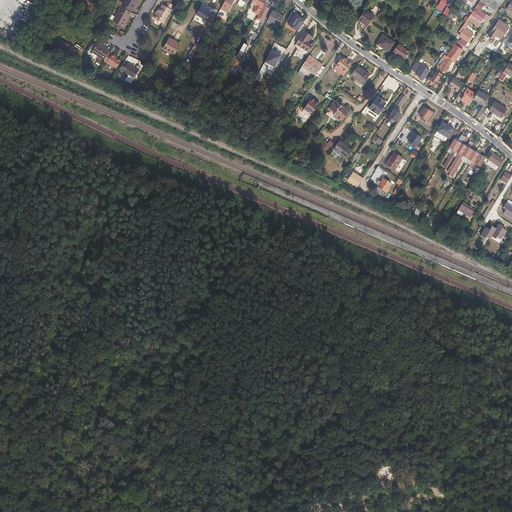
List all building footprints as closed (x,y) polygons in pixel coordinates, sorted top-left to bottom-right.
[(137,5),(139,0),(125,0),(123,4),(122,3),(120,7),(126,10),(129,12),(130,13),(132,10),(133,10),(137,4),(137,5)] [(224,0),(220,9),(226,13),(233,0),(224,0)] [(263,3),(264,0),(257,0),(256,3),(253,9),(258,12),(261,7),(263,3)] [(436,8),(442,12),(447,3),(441,0),(436,8)] [(501,0),(480,0),(480,1),(482,3),(490,8),(494,10),(495,10),(498,4),(501,0)] [(490,8),(482,3),(480,1),(476,7),(484,12),(486,14),(490,8)] [(269,6),(263,3),(258,12),(256,16),(262,19),(269,6)] [(124,21),(129,12),(126,10),(120,7),(111,21),(122,27),(125,22),(124,21)] [(165,22),(171,12),(171,11),(172,10),(167,7),(166,8),(162,7),(158,14),(157,17),(165,22)] [(211,13),(200,7),(196,15),(207,21),(211,13)] [(277,21),(282,11),(273,7),(268,16),(277,21)] [(483,19),(486,14),(484,12),(476,7),(472,12),(470,16),(475,18),(481,22),(483,19)] [(490,17),(494,10),(490,8),(486,14),(490,17)] [(367,27),(374,16),(365,9),(357,20),(367,27)] [(305,20),(295,13),(288,24),(298,31),(305,20)] [(481,22),(475,18),(470,16),(468,19),(478,26),(481,22)] [(509,27),(498,20),(488,36),(492,39),(495,35),(501,39),(509,27)] [(469,40),(473,35),(465,30),(468,25),(465,23),(460,31),(462,32),(459,36),(456,40),(457,41),(461,44),(464,45),(465,46),(469,40)] [(33,35),(36,29),(29,25),(26,32),(33,35)] [(310,38),(313,34),(305,29),(301,36),(306,40),(308,41),(310,38)] [(175,52),(181,41),(170,35),(164,46),(175,52)] [(305,47),(308,41),(306,40),(301,36),(297,42),(305,47)] [(313,46),(315,42),(310,38),(308,41),(305,47),(310,50),(313,46)] [(390,55),(396,45),(384,39),(381,44),(382,44),(380,49),(390,55)] [(59,40),(57,44),(63,47),(62,48),(69,52),(72,46),(59,40)] [(236,66),(243,53),(248,42),(244,40),(240,47),(234,59),(231,64),(236,66)] [(455,62),(462,50),(461,49),(464,45),(461,44),(457,41),(456,42),(456,43),(455,45),(455,46),(449,54),(447,52),(445,55),(447,57),(448,58),(453,61),(455,62)] [(108,54),(109,52),(97,45),(91,54),(104,62),(108,54)] [(409,54),(397,46),(391,56),(395,58),(395,57),(398,59),(404,62),(409,54)] [(281,55),(271,50),(265,62),(275,67),(281,55)] [(121,63),(119,62),(118,61),(115,60),(116,59),(108,54),(104,62),(103,63),(109,66),(116,71),(118,68),(121,63)] [(347,69),(353,61),(345,55),(339,64),(347,69)] [(309,70),(316,60),(314,59),(313,60),(308,56),(302,66),(309,70)] [(437,66),(442,59),(438,57),(434,64),(437,66)] [(447,70),(450,67),(449,66),(452,62),(453,61),(448,58),(446,61),(440,71),(444,74),(446,70),(447,70)] [(315,75),(322,65),(316,60),(309,70),(311,72),(315,75)] [(347,69),(339,64),(337,67),(345,73),(347,69)] [(424,80),(430,71),(422,65),(416,75),(424,80)] [(134,81),(139,72),(128,66),(123,75),(134,81)] [(369,76),(357,67),(350,76),(362,85),(369,76)] [(439,84),(436,82),(441,75),(437,72),(432,79),(429,78),(425,83),(435,89),(439,84)] [(457,93),(463,84),(453,78),(448,87),(451,88),(454,90),(457,93)] [(472,100),(475,96),(467,90),(464,95),(465,96),(461,102),(468,107),(472,100)] [(488,97),(478,91),(475,96),(472,100),(482,107),(488,97)] [(313,111),(321,100),(313,95),(306,106),(313,111)] [(379,114),(382,111),(385,106),(376,99),(368,111),(373,114),(377,117),(379,114)] [(342,122),(350,111),(346,108),(345,108),(335,101),(332,106),(332,107),(330,110),(335,114),(334,116),(342,122)] [(502,117),(506,110),(493,103),(488,111),(493,114),(491,117),(501,122),(503,118),(502,117)] [(428,122),(434,113),(425,108),(420,117),(428,122)] [(396,121),(401,114),(393,109),(389,116),(389,117),(387,120),(391,123),(393,119),(396,121)] [(457,132),(452,129),(453,129),(442,122),(437,132),(447,138),(448,138),(452,140),(457,132)] [(447,138),(437,132),(434,135),(445,141),(447,138)] [(417,148),(422,140),(414,134),(409,142),(417,148)] [(456,152),(465,137),(462,135),(459,140),(458,141),(455,139),(449,148),(453,151),(451,154),(450,154),(444,164),(448,166),(451,161),(456,152)] [(461,155),(466,147),(464,146),(469,138),(466,136),(465,137),(456,152),(459,154),(455,160),(447,173),(450,174),(461,155)] [(328,153),(333,144),(324,139),(317,150),(322,153),(324,150),(328,153)] [(343,163),(349,154),(337,145),(331,154),(338,159),(343,163)] [(468,160),(473,151),(466,147),(461,155),(450,174),(449,176),(452,178),(456,171),(462,161),(461,160),(463,157),(468,160)] [(420,155),(413,151),(411,154),(418,159),(420,155)] [(474,163),(479,155),(473,151),(468,160),(472,162),(470,165),(467,170),(464,174),(459,182),(462,184),(464,180),(467,174),(474,163)] [(353,166),(360,156),(356,154),(352,159),(349,164),(353,166)] [(395,171),(403,160),(394,154),(390,160),(386,165),(395,171)] [(481,167),(486,159),(479,155),(474,163),(481,167)] [(499,168),(503,162),(492,155),(488,161),(499,168)] [(360,183),(363,178),(353,172),(348,181),(357,187),(360,183)] [(507,185),(511,176),(506,172),(501,181),(507,185)] [(392,185),(383,179),(378,187),(386,193),(392,185)] [(405,189),(409,183),(406,181),(401,189),(403,190),(402,194),(405,195),(407,191),(405,189)] [(487,218),(496,203),(493,201),(484,216),(487,218)] [(503,212),(511,218),(511,206),(505,202),(502,207),(505,209),(503,212)] [(489,221),(499,205),(496,203),(487,218),(486,219),(489,221)] [(474,212),(462,205),(458,211),(465,215),(467,213),(471,216),(474,212)] [(496,236),(500,239),(505,230),(501,228),(502,226),(498,223),(495,228),(490,236),(494,239),(496,236)] [(489,239),(490,236),(495,228),(491,225),(489,229),(485,227),(480,235),(484,238),(485,237),(489,239)]
